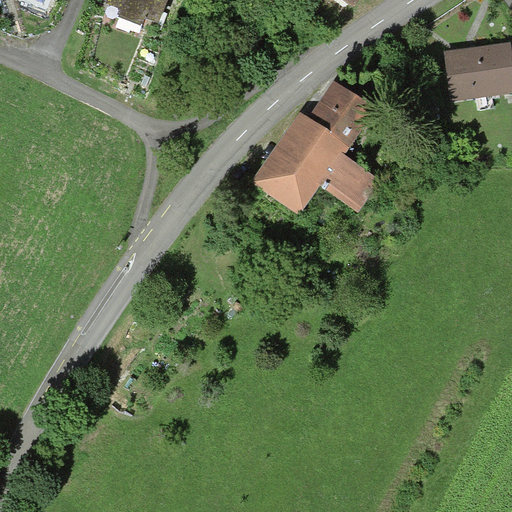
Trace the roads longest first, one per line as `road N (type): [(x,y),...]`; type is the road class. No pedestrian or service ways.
road 1 (unclassified): [(0,487),(104,310),(206,173),(306,75),(412,0)]
road 2 (track): [(0,56),(157,130),(192,123),(270,80),(306,75)]
road 3 (track): [(157,130),(137,222),(142,258)]
